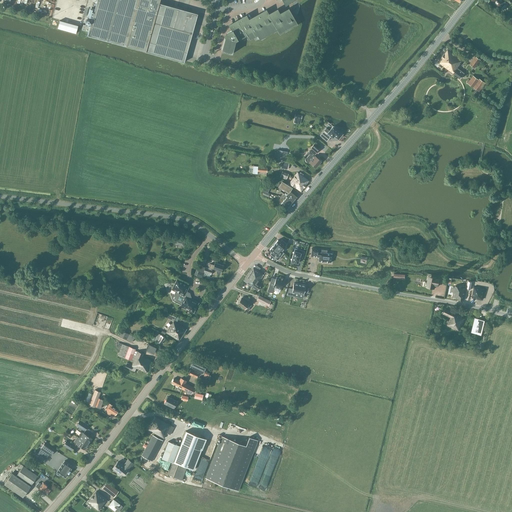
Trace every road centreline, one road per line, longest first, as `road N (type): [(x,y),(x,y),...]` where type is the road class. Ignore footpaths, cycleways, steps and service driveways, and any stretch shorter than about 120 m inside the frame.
road 1 (tertiary): [(255,254),(473,0)]
road 2 (tertiary): [(50,511),(246,264)]
road 3 (unclassified): [(511,315),(291,273),(255,254)]
road 4 (unclassified): [(246,264),(180,219),(0,198)]
